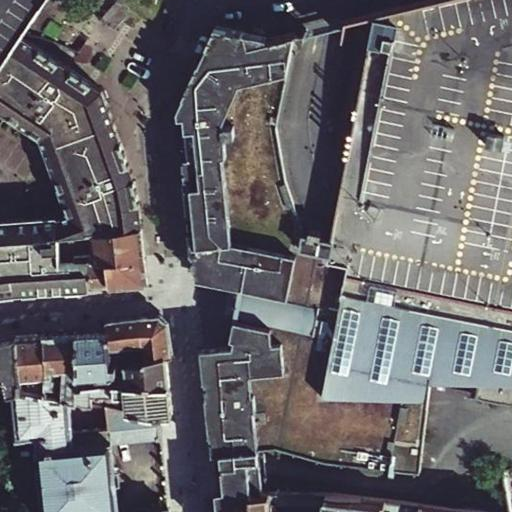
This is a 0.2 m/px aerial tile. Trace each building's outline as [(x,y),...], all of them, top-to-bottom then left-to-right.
[(511,0),(431,0),(348,20),(343,51),(371,57),(337,244),(306,239),(289,165),(285,129),(299,31),(250,43),(248,31),(218,25),(179,107),(181,120),(183,120),(186,144),(184,145),(197,277),(245,286),(243,295),(231,347),(204,349),(215,452),(221,451),(227,508),(240,506),(240,501),(247,500),(254,496),(254,493),(262,493),(257,447),(282,445),(331,461),(424,470),(436,384),(511,399),(511,0)] [(103,88),(24,34),(16,45),(0,68),(0,107),(41,135),(110,110),(103,88)] [(44,137),(58,176),(88,168),(89,170),(128,156),(110,110),(41,135),(44,137)] [(58,176),(69,206),(139,196),(137,186),(128,156),(89,170),(88,168),(58,176)] [(139,196),(69,206),(72,214),(62,218),(63,229),(64,235),(144,228),(139,196)] [(9,230),(27,230),(45,229),(63,229),(62,218),(62,217),(8,221),(9,230)] [(0,293),(17,291),(9,230),(8,221),(0,221),(0,293)] [(91,261),(93,286),(111,286),(113,284),(146,282),(149,280),(144,228),(64,235),(67,262),(79,262),(91,261)] [(45,229),(27,230),(29,245),(26,245),(27,252),(32,251),(33,258),(37,257),(39,278),(40,289),(66,287),(68,287),(67,266),(44,269),(45,261),(45,246),(45,229)] [(64,235),(63,229),(45,229),(45,246),(45,261),(44,269),(67,266),(67,262),(64,235)] [(29,245),(27,230),(9,230),(17,291),(40,289),(39,278),(37,257),(33,258),(32,251),(27,252),(26,245),(29,245)] [(91,261),(79,262),(80,287),(93,286),(91,261)] [(67,262),(67,266),(68,287),(80,287),(79,262),(67,262)] [(163,315),(144,316),(148,357),(168,355),(173,355),(170,321),(163,315)] [(110,320),(111,329),(114,359),(148,357),(144,316),(110,320)] [(116,383),(114,359),(111,329),(82,331),(75,398),(110,408),(119,411),(116,383)] [(82,331),(49,332),(39,394),(65,395),(75,398),(82,331)] [(49,332),(22,334),(13,393),(39,394),(49,332)] [(0,338),(0,394),(9,393),(13,393),(22,334),(0,338)] [(168,355),(148,357),(114,359),(116,383),(170,386),(168,355)] [(132,415),(160,415),(173,415),(170,386),(116,383),(119,411),(132,415)] [(113,442),(112,429),(76,430),(75,398),(65,395),(39,394),(13,393),(9,393),(13,435),(33,434),(39,511),(102,511),(121,511),(113,442)] [(112,429),(161,425),(160,415),(132,415),(119,411),(110,408),(112,429)] [(112,429),(113,442),(162,438),(161,425),(112,429)] [(271,511),(271,506),(317,505),(325,496),(325,492),(262,493),(254,493),(254,496),(247,500),(240,501),(240,506),(227,508),(220,508),(220,511),(271,511)] [(350,511),(360,504),(360,495),(325,492),(325,496),(324,511),(350,511)] [(506,511),(507,510),(360,495),(360,504),(350,511),(506,511)]
